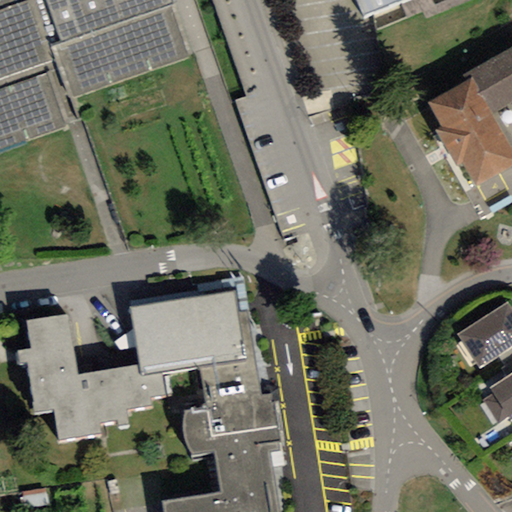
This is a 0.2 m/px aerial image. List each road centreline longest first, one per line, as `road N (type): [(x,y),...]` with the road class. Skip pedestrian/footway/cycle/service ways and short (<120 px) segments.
road 1 (residential): [(344,301),(267,274),(83,277),(0,290)]
road 2 (residential): [(344,301),(324,219),(246,0)]
road 3 (residential): [(384,354),(435,303),(511,274)]
road 4 (residential): [(481,511),(400,419)]
